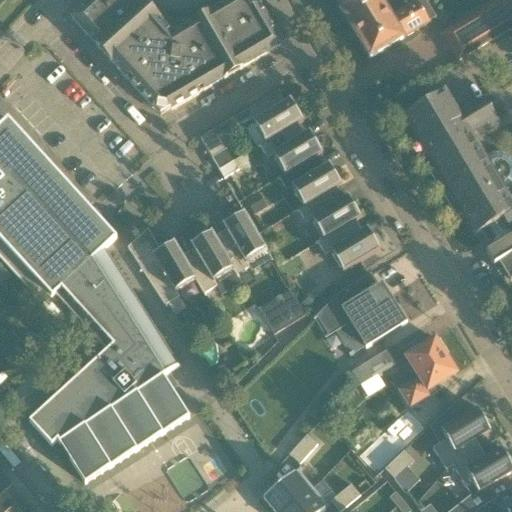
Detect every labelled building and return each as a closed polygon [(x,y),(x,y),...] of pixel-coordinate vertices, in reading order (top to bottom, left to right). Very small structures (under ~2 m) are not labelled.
[(96,47),(96,48),(111,64),(121,74),(120,75),(126,82),(127,81),(130,85),(130,86),(152,110),(156,106),(167,107),(170,112),(199,96),(198,95),(203,92),(203,93),(211,88),(223,80),(223,81),(274,52),(274,51),(280,47),(269,28),(270,27),(258,7),(250,12),(242,0),(237,0),(211,15),(210,15),(191,26),(192,27),(172,38),(158,22),(158,21),(138,0),(95,0),(79,15),(74,20),(72,21),(86,37),(87,36),(96,47)] [(352,0),(339,8),(370,60),(429,25),(413,0),(352,0)] [(511,10),(505,0),(501,0),(442,36),(458,62),(511,29),(511,10)] [(250,120),(264,144),(264,145),(297,125),(297,126),(303,123),(290,101),(284,105),(278,94),(279,94),(279,93),(199,140),(211,160),(226,151),(219,139),(250,120)] [(507,219),(506,219),(510,216),(498,197),(502,196),(505,194),(507,193),(509,192),(511,190),(511,189),(511,161),(511,160),(509,158),(507,157),(505,156),(502,155),(500,154),(497,154),(494,154),(492,155),(489,155),(487,156),(485,158),(483,159),(481,161),(478,163),(463,139),(484,127),(488,133),(502,125),(486,99),(452,120),(438,97),(404,118),(437,173),(431,177),(456,219),(462,215),(475,237),(481,234),(487,242),(493,244),(496,248),(486,254),(497,274),(503,270),(511,282),(511,281),(511,225),(508,219),(507,219)] [(115,241),(98,221),(101,218),(95,211),(91,214),(7,122),(0,128),(0,261),(42,308),(54,296),(106,353),(29,424),(51,448),(57,443),(84,486),(188,420),(162,379),(178,368),(104,251),(115,241)] [(272,157),(283,176),(284,177),(316,158),(317,158),(322,155),(309,134),(304,137),(297,126),(297,125),(264,145),(264,144),(257,149),(257,150),(260,148),(267,160),(272,157)] [(291,189),(303,209),(335,190),(336,190),(341,187),(328,166),(323,169),(317,158),(316,158),(284,177),(283,176),(276,181),(277,182),(279,180),(286,192),(291,189)] [(219,172),(224,181),(239,172),(233,163),(219,172)] [(310,221),(322,241),(355,222),(355,223),(361,220),(348,198),(342,201),(336,190),(335,190),(303,209),(295,213),(296,214),(298,213),(306,224),(310,221)] [(245,201),(254,216),(266,209),(257,194),(245,201)] [(225,232),(214,239),(233,272),(237,279),(238,279),(237,276),(249,269),(246,264),(266,252),(243,214),(222,227),(225,232)] [(322,241),(315,245),(315,246),(318,245),(325,257),(330,254),(342,274),(380,252),(371,237),(367,230),(362,234),(355,223),(355,222),(322,241)] [(193,252),(182,258),(182,259),(196,282),(195,282),(205,299),(206,298),(205,296),(216,289),(213,284),(233,272),(214,239),(211,233),(190,246),(193,252)] [(182,259),(182,258),(173,244),(152,257),(155,262),(143,269),(142,268),(141,269),(166,310),(167,309),(166,307),(179,299),(176,294),(195,282),(196,282),(182,259)] [(342,293),(315,319),(316,320),(327,337),(328,339),(349,325),(353,331),(365,351),(400,329),(406,325),(404,321),(389,298),(382,302),(377,295),(381,292),(371,276),(370,276),(366,278),(342,293)] [(263,320),(273,337),(306,318),(295,301),(263,320)] [(451,378),(452,375),(441,358),(444,356),(434,341),(405,360),(417,381),(398,392),(409,410),(440,391),(437,387),(451,378)] [(243,358),(248,366),(260,359),(254,350),(243,358)] [(351,374),(359,387),(394,366),(386,352),(351,374)] [(210,374),(219,389),(232,381),(223,366),(210,374)] [(241,405),(271,438),(298,413),(267,380),(241,405)] [(445,441),(431,450),(445,473),(452,469),(481,452),(475,442),(489,433),(476,411),(440,432),(445,441)] [(303,441),(285,461),(296,470),(314,451),(303,441)] [(481,452),(452,469),(465,490),(472,486),(477,495),(490,487),(511,473),(511,470),(500,451),(486,460),(481,452)] [(400,456),(383,472),(384,472),(394,482),(407,470),(410,466),(413,464),(403,453),(400,456)] [(106,511),(188,511),(167,471),(103,505),(106,511)] [(1,474),(0,474),(0,492),(2,494),(11,486),(1,474)] [(294,475),(263,500),(272,511),(286,511),(309,494),(294,475)] [(326,507),(330,511),(343,511),(356,501),(347,490),(326,507)] [(324,511),(309,494),(286,511),(324,511)] [(397,509),(403,504),(395,494),(389,500),(397,509)] [(511,511),(511,501),(508,496),(495,504),(496,507),(488,511),(511,511)] [(473,511),(466,503),(455,511),(473,511)]
